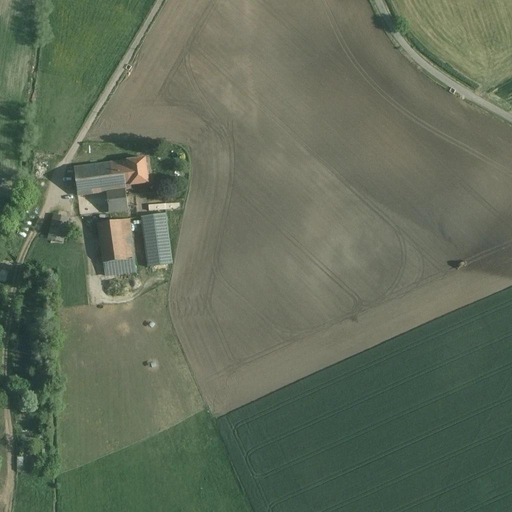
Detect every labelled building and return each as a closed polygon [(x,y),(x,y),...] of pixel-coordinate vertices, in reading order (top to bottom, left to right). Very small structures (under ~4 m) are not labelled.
[(145,158),(127,161),(130,186),(149,184),(145,158)] [(78,196),(131,188),(130,186),(127,161),(74,168),(78,196)] [(49,238),(63,242),(70,214),(56,211),(49,238)] [(166,214),(141,217),(148,268),(173,265),(166,214)] [(129,220),(97,224),(104,276),(136,272),(129,220)] [(7,283),(11,272),(4,270),(0,280),(7,283)]
